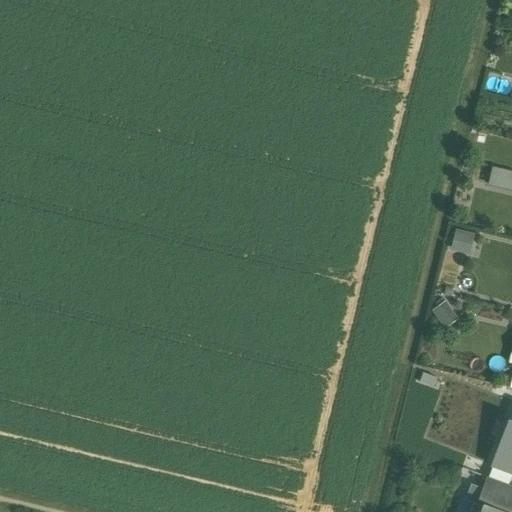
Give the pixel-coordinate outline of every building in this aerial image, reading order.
[(489,184),(511,191),(511,190),(511,172),(493,167),(489,184)] [(467,254),(472,236),(455,231),(451,250),(467,254)] [(442,301),(432,306),(442,324),(452,318),(442,301)] [(511,414),(492,466),(511,473),(511,414)] [(510,511),(511,508),(511,486),(487,477),(477,503),(501,511),(510,511)] [(501,511),(477,503),(475,502),(471,511),(501,511)]
